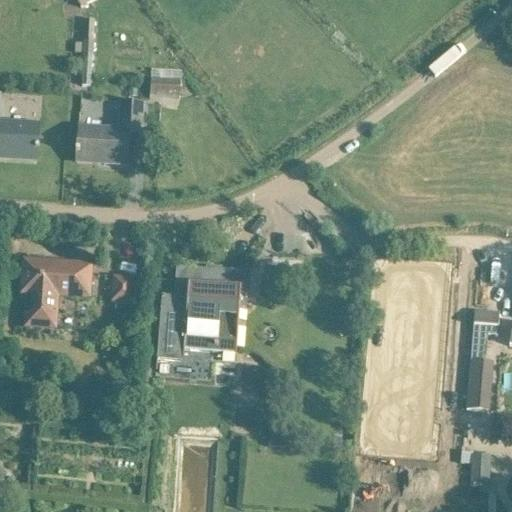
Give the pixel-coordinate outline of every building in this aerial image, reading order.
[(75,0),(81,9),(98,0),(75,0)] [(85,43),(83,42),(83,47),(75,47),(74,55),(82,55),(80,88),(90,88),(94,22),(86,21),(85,43)] [(162,82),(150,81),(149,99),(179,101),(181,74),(163,73),(162,82)] [(141,137),(142,116),(142,107),(122,106),(120,133),(78,130),(77,153),(76,152),(75,157),(77,157),(76,165),(78,165),(78,162),(105,164),(105,166),(127,168),(129,136),(141,137)] [(0,159),(8,160),(8,158),(35,160),(35,162),(36,162),(37,154),(38,154),(38,150),(37,150),(38,128),(0,125),(0,159)] [(134,253),(151,253),(151,243),(134,243),(134,253)] [(23,262),(22,282),(21,296),(27,297),(24,330),(56,332),(58,299),(90,301),(92,267),(23,262)] [(244,302),(245,295),(246,275),(222,273),(221,278),(205,277),(206,273),(176,271),(174,299),(162,299),(160,319),(157,363),(184,365),(185,353),(237,357),(240,302),(244,302)] [(112,278),(110,305),(133,307),(135,280),(112,278)] [(474,314),(473,334),(467,413),(481,414),(488,337),(498,338),(498,336),(499,316),(474,314)] [(166,424),(159,423),(161,395),(142,393),(139,430),(165,432),(166,424)] [(270,434),(269,449),(284,450),(285,435),(270,434)] [(511,511),(511,478),(464,441),(408,511),(511,511)]
